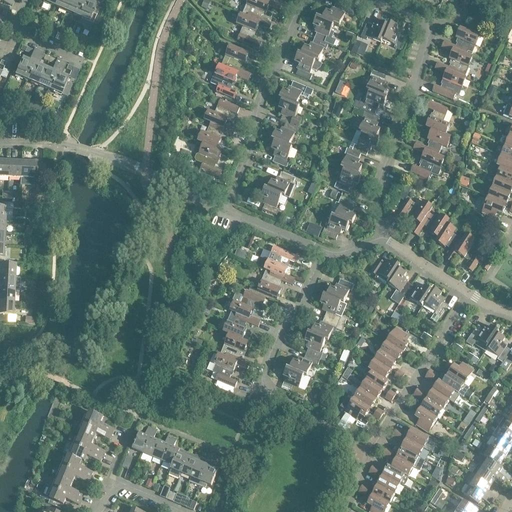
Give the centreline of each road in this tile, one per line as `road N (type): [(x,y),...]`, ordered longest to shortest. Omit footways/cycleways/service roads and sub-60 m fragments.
road 1 (residential): [(371,453),(261,379),(324,254)]
road 2 (residential): [(227,211),(80,148),(0,143)]
road 3 (residential): [(227,211),(274,70),(298,14),(314,0)]
road 4 (residential): [(381,237),(375,196),(413,98),(428,25)]
road 5 (residential): [(371,453),(467,293)]
